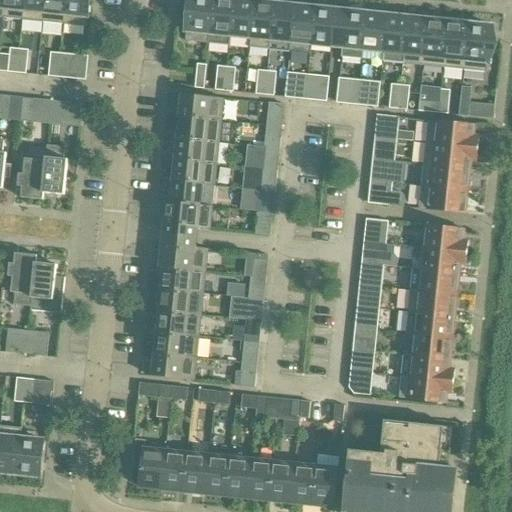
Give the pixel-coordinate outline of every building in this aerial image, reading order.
[(24,0),(3,0),(2,18),(22,20),(24,0)] [(44,0),(24,0),(22,20),(42,22),(44,0)] [(44,0),(42,22),(63,24),(65,0),(44,0)] [(88,0),(65,0),(63,24),(86,27),(88,0)] [(207,44),(208,33),(209,33),(212,0),(188,0),(185,41),(207,44)] [(230,35),(233,0),(212,0),(209,33),(208,44),(229,46),(230,35)] [(249,37),(248,47),(249,48),(253,2),(235,0),(233,0),(230,35),(249,37)] [(268,49),(269,39),(270,40),(274,4),(253,2),(249,48),(268,49)] [(274,4),(270,40),(290,42),(294,6),(274,4)] [(294,6),(290,42),(311,44),(314,8),(294,6)] [(314,8),(311,44),(332,46),(336,10),(314,8)] [(363,50),(366,14),(336,10),(332,46),(342,47),(341,57),(362,60),(363,50)] [(387,16),(366,14),(363,50),(383,52),(387,16)] [(407,18),(387,16),(383,52),(382,62),(402,64),(403,55),(407,18)] [(407,18),(403,55),(402,64),(423,66),(427,20),(407,18)] [(427,20),(423,66),(443,68),(448,22),(427,20)] [(468,24),(448,22),(443,68),(463,70),(468,24)] [(468,24),(463,70),(487,73),(491,27),(468,24)] [(9,55),(7,72),(16,73),(18,56),(9,55)] [(27,57),(18,56),(16,73),(25,74),(27,57)] [(59,61),(50,60),(48,76),(57,77),(59,61)] [(68,61),(59,61),(57,77),(66,78),(68,61)] [(206,72),(197,71),(195,88),(204,89),(206,72)] [(217,73),(216,90),(224,91),(225,74),(217,73)] [(224,91),(233,92),(234,75),(225,74),(224,91)] [(257,78),(256,94),(264,95),(266,78),(257,78)] [(264,95),(273,96),(275,79),(266,78),(264,95)] [(298,81),(296,98),(305,99),(307,82),(298,81)] [(307,82),(305,99),(314,100),(316,83),(307,82)] [(359,87),(350,86),(348,103),(357,104),(359,87)] [(359,87),(357,104),(366,105),(368,88),(359,87)] [(390,91),(389,108),(398,109),(400,92),(390,91)] [(400,92),(398,109),(407,110),(408,93),(400,92)] [(178,117),(221,122),(223,99),(181,95),(178,117)] [(440,101),(438,113),(447,114),(449,98),(440,97),(440,101)] [(458,116),(467,116),(469,100),(460,99),(458,116)] [(427,100),(426,112),(438,113),(440,101),(427,100)] [(50,118),(52,102),(43,101),(41,117),(50,118)] [(60,119),(61,103),(52,102),(50,118),(60,119)] [(219,143),(221,122),(178,117),(176,139),(207,142),(219,143)] [(267,117),(266,127),(280,128),(281,119),(267,117)] [(425,143),(477,149),(479,136),(474,136),(475,126),(427,121),(425,143)] [(280,128),(266,127),(265,136),(279,137),(280,128)] [(392,131),(376,129),(375,138),(391,140),(392,131)] [(374,147),(390,149),(391,140),(375,138),(374,147)] [(216,165),(219,143),(207,142),(176,139),(174,160),(216,165)] [(3,141),(0,140),(0,188),(2,189),(4,178),(9,179),(11,165),(5,164),(6,153),(2,153),(3,141)] [(476,161),(477,149),(425,143),(423,165),(470,170),(471,161),(476,161)] [(21,198),(42,200),(48,145),(47,145),(46,149),(30,148),(29,159),(25,159),(23,174),(19,174),(17,187),(22,187),(21,198)] [(48,145),(42,200),(43,200),(43,193),(64,195),(67,160),(63,159),(65,147),(48,145)] [(216,165),(174,160),(172,182),(202,185),(214,186),(216,165)] [(263,160),(262,169),(276,171),(277,162),(263,160)] [(423,165),(421,186),(468,191),(470,170),(423,165)] [(276,171),(262,169),(261,179),(275,180),(276,171)] [(371,181),(387,182),(388,174),(372,172),(371,181)] [(370,190),(386,192),(387,182),(371,181),(370,190)] [(165,202),(200,206),(202,185),(172,182),(169,202),(165,201),(165,202)] [(421,186),(418,208),(466,213),(468,191),(421,186)] [(163,226),(165,226),(164,235),(195,238),(196,229),(210,230),(212,208),(200,206),(165,202),(163,226)] [(258,203),(257,212),(272,214),(273,205),(258,203)] [(256,223),(270,225),(272,214),(257,212),(256,223)] [(367,218),(364,242),(381,243),(383,220),(367,218)] [(464,230),(425,226),(422,248),(466,253),(468,240),(463,240),(464,230)] [(163,244),(161,244),(159,268),(205,272),(208,249),(196,248),(196,247),(194,247),(195,238),(164,235),(163,244)] [(380,252),(381,243),(364,242),(364,250),(380,252)] [(466,253),(422,248),(420,269),(459,274),(460,265),(465,265),(466,253)] [(31,307),(36,256),(15,254),(13,269),(9,268),(7,282),(12,282),(11,293),(15,293),(14,305),(31,307)] [(37,256),(36,256),(31,307),(61,310),(65,278),(55,277),(56,265),(36,263),(37,256)] [(266,268),(251,266),(250,277),(265,279),(266,268)] [(159,268),(163,269),(160,290),(203,294),(205,272),(159,268)] [(418,290),(410,289),(410,290),(457,295),(459,274),(420,269),(418,290)] [(360,284),(366,285),(376,286),(377,277),(361,275),(360,284)] [(250,277),(249,287),(264,288),(265,279),(250,277)] [(376,286),(366,285),(360,284),(359,293),(375,295),(376,286)] [(201,315),(203,294),(160,290),(158,311),(201,315)] [(457,295),(410,290),(407,311),(455,317),(457,295)] [(201,315),(158,311),(156,333),(199,337),(201,315)] [(246,320),(260,322),(261,312),(247,311),(246,320)] [(407,312),(408,312),(406,333),(413,334),(453,338),(455,317),(407,311),(407,312)] [(357,318),(356,327),(372,329),(373,320),(357,318)] [(259,331),(260,322),(246,320),(245,330),(259,331)] [(356,327),(355,336),(371,338),(372,329),(356,327)] [(156,333),(154,354),(196,358),(199,337),(156,333)] [(453,338),(413,334),(411,355),(450,360),(453,338)] [(25,354),(27,338),(18,337),(17,353),(25,354)] [(27,338),(25,354),(34,355),(36,339),(27,338)] [(196,358),(154,354),(151,377),(194,381),(196,358)] [(257,355),(242,354),(241,364),(256,365),(257,355)] [(401,376),(453,382),(454,369),(450,369),(450,360),(411,355),(409,376),(401,375),(401,376)] [(352,361),(351,370),(367,372),(368,363),(352,361)] [(255,374),(256,365),(241,364),(240,373),(237,372),(235,386),(253,388),(255,374)] [(367,372),(351,370),(350,379),(366,381),(367,372)] [(447,394),(452,394),(453,382),(401,376),(399,398),(446,403),(447,394)] [(26,379),(17,378),(15,395),(24,396),(26,379)] [(26,379),(24,396),(33,397),(35,380),(26,379)] [(35,380),(33,397),(32,404),(51,406),(54,382),(35,380)] [(140,383),(138,396),(158,398),(159,385),(140,383)] [(171,386),(159,385),(158,398),(170,399),(171,386)] [(184,388),(171,386),(170,399),(183,401),(184,388)] [(201,403),(214,404),(215,391),(202,390),(201,403)] [(215,391),(214,404),(226,405),(227,392),(215,391)] [(245,396),(243,408),(256,410),(255,414),(256,414),(258,397),(245,396)] [(256,414),(265,415),(267,398),(258,397),(256,414)] [(299,418),(301,402),(291,401),(289,417),(299,418)] [(301,402),(299,418),(308,419),(310,403),(301,402)] [(334,405),(332,422),(342,423),(344,406),(334,405)] [(452,511),(458,468),(448,467),(452,428),(384,421),(381,453),(349,450),(342,511),(452,511)] [(0,472),(16,474),(19,438),(20,438),(21,428),(0,426),(0,472)] [(19,438),(16,474),(39,477),(43,441),(20,438),(19,438)] [(161,489),(165,451),(135,448),(134,466),(141,467),(139,487),(161,489)] [(186,454),(165,451),(161,489),(174,490),(182,491),(183,487),(186,454)] [(208,456),(186,454),(183,487),(182,491),(191,492),(204,494),(208,456)] [(217,495),(226,496),(226,492),(230,458),(208,456),(204,494),(217,495)] [(230,458),(226,492),(226,496),(234,497),(248,498),(251,460),(230,458)] [(269,500),(269,496),(273,463),(251,460),(248,498),(260,499),(269,500)] [(294,465),(273,463),(269,496),(269,500),(278,501),(291,503),(294,465)] [(294,465),(291,503),(303,504),(311,505),(312,501),(315,467),(294,465)] [(315,467),(312,501),(311,505),(334,507),(338,469),(315,467)]
